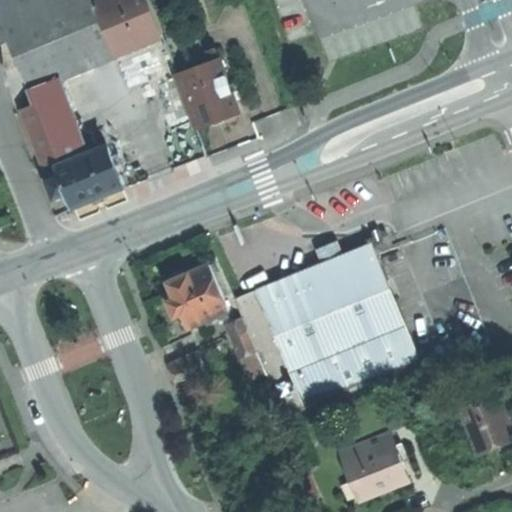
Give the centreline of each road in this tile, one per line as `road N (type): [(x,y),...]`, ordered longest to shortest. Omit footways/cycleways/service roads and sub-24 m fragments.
road 1 (secondary): [(511,78),(88,249)]
road 2 (residential): [(2,280),(74,443),(117,482),(156,500)]
road 3 (residential): [(156,500),(143,402),(88,249)]
road 4 (residential): [(0,111),(55,260)]
